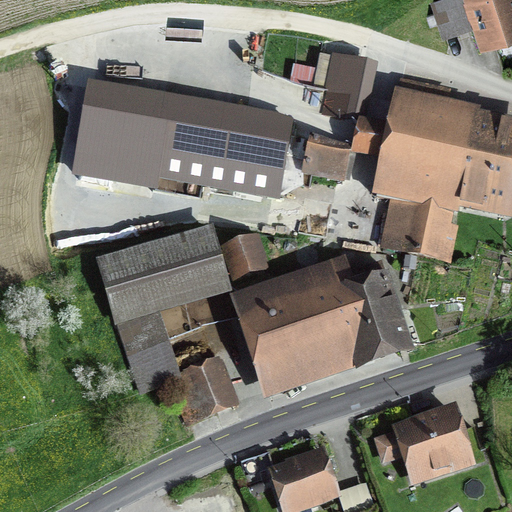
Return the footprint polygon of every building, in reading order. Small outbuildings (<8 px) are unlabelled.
[(437,42),(474,32),(465,0),(458,0),(428,9),(437,42)] [(511,0),(465,0),(474,32),(480,53),(511,44),(511,0)] [(363,69),(330,63),(320,118),(354,124),(363,69)] [(96,93),(82,172),(275,206),(289,127),(96,93)] [(511,126),(395,102),(387,137),(357,131),(351,161),(377,167),(370,205),(386,209),(376,257),(452,272),(463,218),(511,228),(511,126)] [(347,147),(303,139),(296,180),(340,188),(347,147)] [(169,389),(175,377),(158,322),(229,301),(210,236),(94,269),(114,335),(134,399),(169,389)] [(256,244),(220,254),(230,288),(266,278),(256,244)] [(346,267),(228,305),(260,407),(409,359),(385,281),(353,289),(346,267)] [(175,377),(169,389),(183,434),(239,415),(222,365),(175,377)] [(474,471),(454,414),(388,436),(408,493),(474,471)] [(276,511),(321,511),(339,507),(323,457),(265,475),(276,511)]
